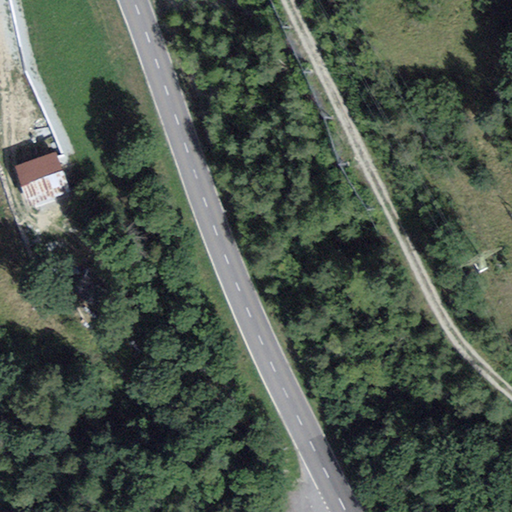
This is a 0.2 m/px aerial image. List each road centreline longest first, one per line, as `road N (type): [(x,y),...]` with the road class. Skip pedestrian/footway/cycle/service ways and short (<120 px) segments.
road 1 (secondary): [(133,0),(237,288),(346,511)]
road 2 (track): [(511,392),(449,331),(289,0)]
